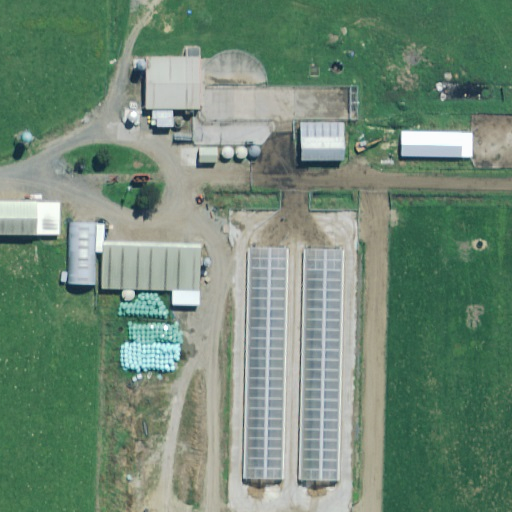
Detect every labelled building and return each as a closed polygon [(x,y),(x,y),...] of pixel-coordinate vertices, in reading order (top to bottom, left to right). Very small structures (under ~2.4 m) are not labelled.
[(309,49),(297,48),(297,63),(309,63),(309,49)] [(174,111),(206,111),(205,61),(147,61),(147,111),(153,111),(174,111)] [(174,111),(153,111),(153,131),(174,130),(174,111)] [(343,162),(343,124),(300,124),(300,162),(343,162)] [(218,159),(219,146),(197,145),(196,164),(218,165),(218,159)] [(219,146),(218,159),(258,161),(259,148),(219,146)] [(0,236),(36,237),(36,204),(0,203),(0,236)] [(101,224),(69,223),(67,272),(60,272),(60,285),(98,287),(101,224)] [(102,243),(100,290),(182,294),(198,294),(200,247),(102,243)]
